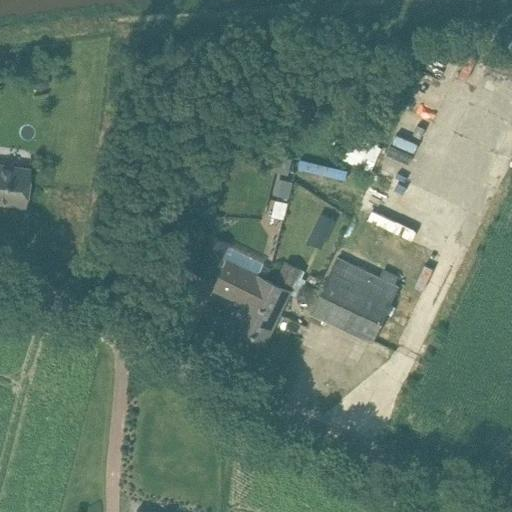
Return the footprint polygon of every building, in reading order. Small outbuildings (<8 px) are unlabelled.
[(393,109),(388,117),(435,145),(440,137),(393,109)] [(358,120),(340,157),(370,172),(381,149),(376,147),(383,131),(358,120)] [(80,154),(48,150),(42,197),(74,202),(80,154)] [(0,203),(24,207),(30,169),(0,164),(0,203)] [(276,179),(273,194),(289,198),(292,182),(276,179)] [(275,200),(271,216),(283,219),(287,203),(275,200)] [(320,213),(313,227),(328,235),(335,221),(320,213)] [(342,249),(365,257),(377,224),(354,215),(342,249)] [(372,340),(397,287),(337,259),(312,312),(372,340)] [(239,329),(266,342),(302,268),(288,261),(276,284),(266,280),(271,270),(263,267),(258,276),(228,262),(214,289),(250,306),(239,329)]
